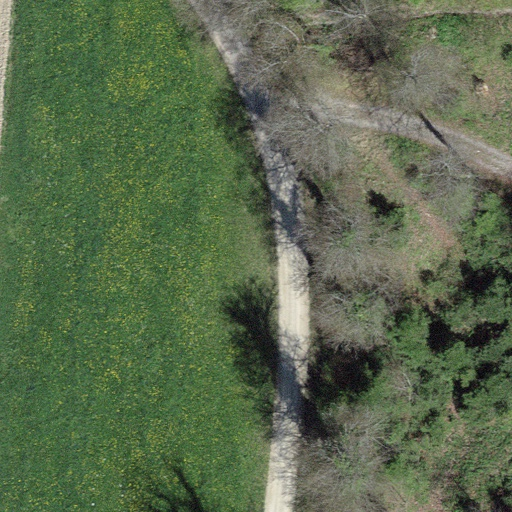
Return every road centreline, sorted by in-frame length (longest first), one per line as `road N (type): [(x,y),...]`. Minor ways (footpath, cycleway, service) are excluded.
road 1 (track): [(303,511),(304,315),(249,91),(190,0)]
road 2 (track): [(511,170),(471,182),(249,91)]
